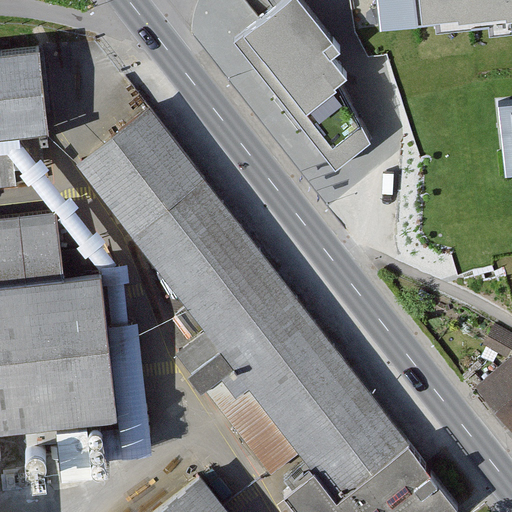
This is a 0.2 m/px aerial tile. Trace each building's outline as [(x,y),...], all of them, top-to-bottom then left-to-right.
[(511,0),(377,0),(380,21),(436,14),(437,26),(489,20),(490,29),(511,26),(511,0)] [(381,142),(279,3),(241,30),(343,169),(381,142)] [(0,141),(50,136),(41,56),(0,60),(0,141)] [(511,93),(499,95),(507,168),(511,167),(511,93)] [(296,511),(457,511),(460,510),(149,110),(73,168),(313,477),(286,498),(296,511)] [(0,438),(117,426),(100,273),(64,277),(57,208),(0,214),(0,438)] [(511,364),(486,386),(511,417),(511,364)] [(9,511),(3,453),(0,453),(0,511),(9,511)] [(224,511),(200,481),(159,511),(224,511)]
